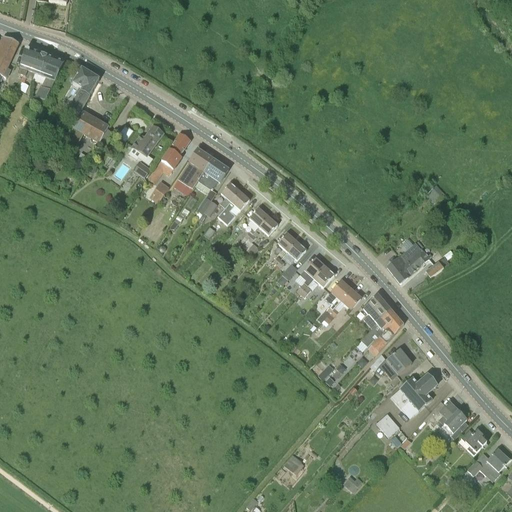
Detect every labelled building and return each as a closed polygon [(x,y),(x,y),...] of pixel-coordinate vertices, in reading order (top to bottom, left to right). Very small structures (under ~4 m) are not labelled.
[(18,45),(3,39),(0,45),(0,77),(4,79),(8,71),(6,70),(18,45)] [(18,76),(20,77),(25,79),(27,73),(36,76),(42,57),(25,51),(18,76)] [(42,57),(36,76),(45,80),(35,98),(45,103),(64,66),(42,57)] [(71,155),(83,137),(100,145),(107,132),(108,130),(80,114),(99,81),(81,70),(72,86),(79,90),(76,96),(78,97),(70,112),(79,117),(70,131),(60,148),(71,155)] [(36,121),(45,105),(35,100),(32,108),(36,110),(31,119),(36,121)] [(126,126),(119,137),(128,142),(135,132),(126,126)] [(144,141),(140,138),(132,150),(133,150),(145,159),(147,160),(163,137),(153,129),(144,141)] [(108,150),(116,136),(107,132),(100,145),(99,146),(108,150)] [(190,143),(180,136),(156,170),(168,178),(172,173),(181,160),(179,158),(190,143)] [(178,182),(192,191),(198,183),(212,161),(198,152),(178,182)] [(198,183),(205,187),(219,166),(212,161),(198,183)] [(133,173),(144,181),(150,172),(140,164),(133,173)] [(213,193),(218,185),(219,185),(228,172),(219,166),(205,187),(213,193)] [(91,167),(88,172),(94,175),(97,170),(91,167)] [(169,190),(160,184),(149,200),(158,206),(169,190)] [(220,207),(225,211),(230,204),(239,194),(230,185),(221,196),(226,200),(220,207)] [(437,203),(443,197),(437,191),(434,194),(431,191),(428,194),(437,203)] [(230,204),(225,211),(218,220),(227,228),(235,219),(235,218),(240,212),(240,213),(249,202),(239,194),(230,204)] [(211,203),(206,199),(197,214),(202,217),(211,203)] [(211,203),(202,217),(198,222),(202,224),(207,217),(209,218),(217,207),(211,203)] [(259,229),(268,219),(258,210),(249,221),(259,229)] [(259,229),(269,238),(277,228),(268,219),(259,229)] [(209,241),(219,228),(214,224),(204,237),(209,241)] [(241,243),(244,246),(255,233),(256,232),(253,230),(241,243)] [(259,236),(255,233),(244,246),(242,249),(253,258),(259,251),(251,244),(259,236)] [(277,246),(287,255),(296,244),(286,235),(277,246)] [(296,263),(306,253),(296,244),(287,255),(296,263)] [(411,277),(403,268),(421,253),(415,246),(397,261),(387,269),(400,286),(411,277)] [(421,253),(403,268),(411,277),(429,262),(421,253)] [(315,261),(304,273),(313,282),(324,269),(315,261)] [(425,273),(430,280),(443,271),(438,264),(425,273)] [(323,290),(334,278),(324,269),(313,282),(323,290)] [(277,285),(282,290),(287,285),(281,280),(277,285)] [(350,292),(340,283),(330,294),(341,303),(350,292)] [(300,297),(307,289),(303,286),(296,293),(300,297)] [(310,292),(307,289),(300,297),(303,300),(310,292)] [(351,312),(360,301),(350,292),(341,303),(351,312)] [(362,311),(368,317),(363,322),(371,332),(390,312),(377,297),(362,311)] [(325,312),(329,316),(333,310),(330,307),(325,312)] [(329,316),(333,320),(338,314),(334,311),(329,316)] [(397,320),(390,312),(371,332),(360,343),(366,349),(373,342),(371,340),(374,337),(377,340),(378,340),(381,337),(383,334),(397,320)] [(333,320),(329,316),(324,322),(328,326),(333,320)] [(375,358),(403,327),(402,327),(397,320),(383,334),(381,337),(378,340),(377,340),(367,351),(375,358)] [(391,382),(398,376),(399,377),(411,366),(399,352),(386,363),(381,357),(369,369),(374,373),(378,369),(384,374),(391,382)] [(417,386),(412,380),(390,399),(410,421),(431,402),(426,397),(436,388),(435,386),(435,384),(433,382),(431,382),(427,377),(417,386)] [(330,380),(325,384),(329,388),(333,383),(330,380)] [(441,429),(457,413),(459,412),(458,411),(458,412),(453,407),(452,408),(448,404),(443,409),(439,405),(427,420),(429,423),(434,427),(436,425),(441,429)] [(451,438),(466,422),(457,413),(441,429),(451,438)] [(376,426),(388,440),(399,430),(387,416),(376,426)] [(473,458),(481,449),(482,450),(486,445),(482,441),(484,439),(477,432),(473,436),(469,432),(460,441),(469,449),(467,452),(473,458)] [(398,449),(403,444),(395,438),(391,442),(398,449)] [(407,441),(400,448),(404,451),(411,445),(407,441)] [(436,462),(443,454),(439,450),(432,458),(436,462)] [(478,472),(479,472),(485,478),(488,475),(494,482),(501,474),(500,473),(505,468),(506,469),(505,467),(509,463),(497,451),(481,468),(475,463),(466,473),(472,478),(478,472)] [(301,464),(292,457),(284,467),(295,477),(303,468),(300,465),(301,464)] [(342,486),(352,495),(362,485),(357,480),(354,483),(349,478),(342,486)] [(454,482),(450,479),(445,484),(450,488),(454,482)] [(252,511),(254,511),(260,503),(254,499),(248,509),(252,511)]
